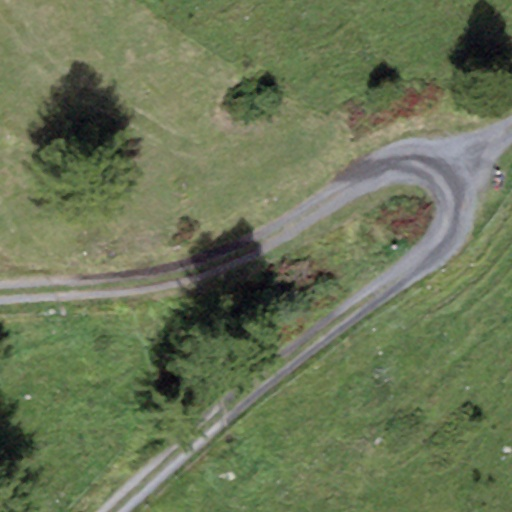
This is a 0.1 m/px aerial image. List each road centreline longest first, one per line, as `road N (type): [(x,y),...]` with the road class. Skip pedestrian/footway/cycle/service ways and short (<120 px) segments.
road 1 (track): [(443,175),(457,201),(450,230),(417,268),(330,329),(117,511)]
road 2 (track): [(0,299),(157,279),(259,244),(400,162),(424,161),(443,175)]
